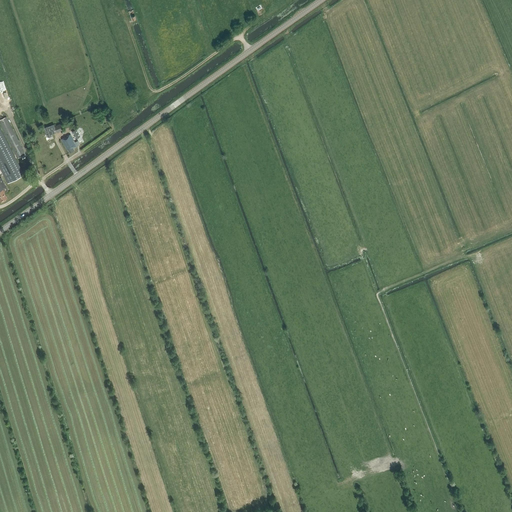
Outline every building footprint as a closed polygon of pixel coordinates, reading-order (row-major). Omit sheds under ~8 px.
[(0,122),(16,155),(18,158),(26,154),(7,116),(0,119),(0,122)] [(55,126),(57,132),(64,129),(61,123),(55,126)] [(0,124),(0,167),(8,182),(23,175),(25,174),(0,124)] [(49,126),(44,128),(47,137),(52,135),(49,126)] [(72,131),(76,139),(80,136),(77,131),(80,130),(79,128),(72,131)] [(76,144),(82,142),(81,140),(75,143),(70,134),(61,139),(67,149),(69,152),(74,150),(73,148),(77,146),(76,144)] [(8,191),(1,177),(0,177),(0,201),(7,198),(5,193),(8,191)]
